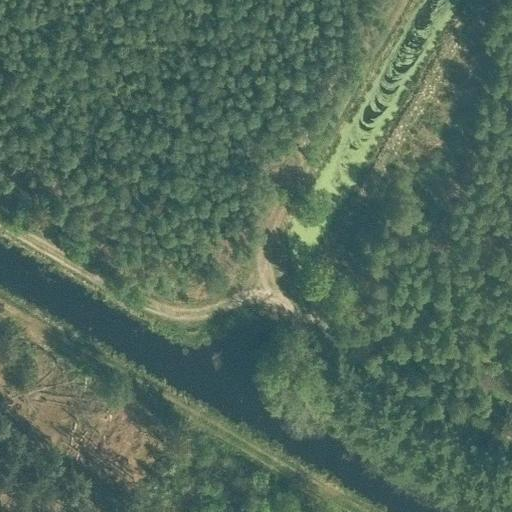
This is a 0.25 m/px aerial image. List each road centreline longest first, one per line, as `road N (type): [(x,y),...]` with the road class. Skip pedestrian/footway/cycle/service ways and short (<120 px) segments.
road 1 (track): [(501,511),(344,419),(315,372),(300,317),(285,302),(246,296),(209,311),(158,311),(0,222)]
road 2 (track): [(0,301),(360,511)]
road 3 (track): [(269,295),(265,254),(276,218),(402,0)]
